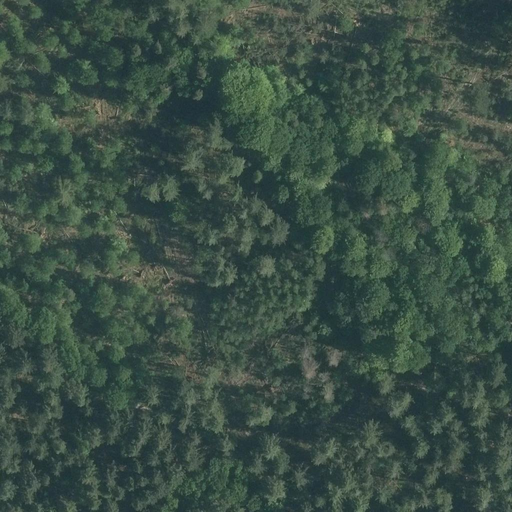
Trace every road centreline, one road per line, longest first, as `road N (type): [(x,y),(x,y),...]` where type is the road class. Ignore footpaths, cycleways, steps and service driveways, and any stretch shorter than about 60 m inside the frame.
road 1 (track): [(77,0),(313,129),(511,194)]
road 2 (track): [(0,306),(110,395),(174,414),(251,455),(317,511)]
road 3 (track): [(218,439),(113,510)]
